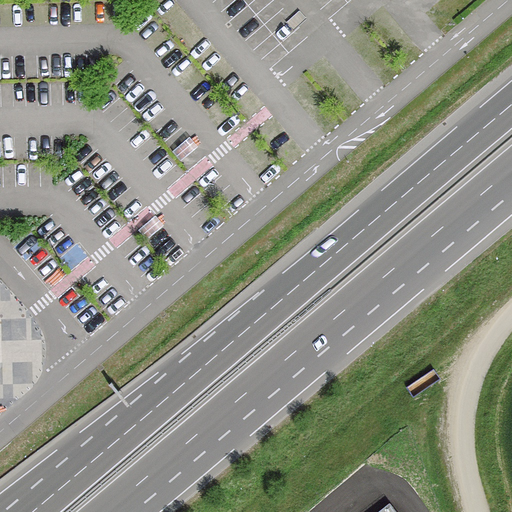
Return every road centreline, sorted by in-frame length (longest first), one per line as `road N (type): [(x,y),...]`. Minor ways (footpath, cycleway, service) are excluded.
road 1 (trunk): [(147,479),(511,171)]
road 2 (trunk): [(511,103),(158,406)]
road 3 (unclassified): [(480,511),(462,419),(477,363),(511,317)]
road 4 (trunk): [(158,406),(11,511)]
road 5 (trunk): [(158,406),(33,511)]
